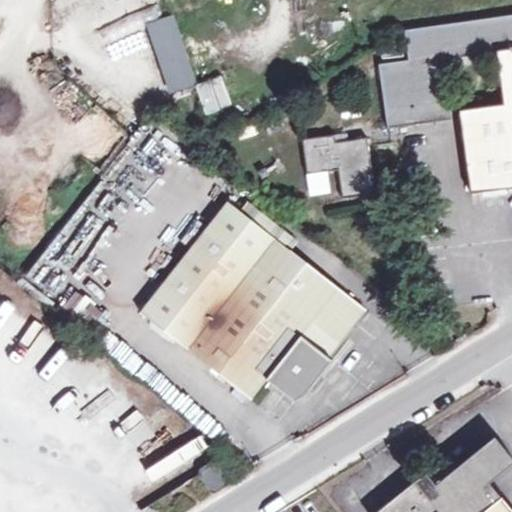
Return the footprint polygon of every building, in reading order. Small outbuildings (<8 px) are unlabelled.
[(142,22),(166,92),(194,82),(170,12),(142,22)] [(406,62),(386,65),(382,66),(390,127),(451,119),(444,60),(499,52),(505,104),(461,111),(473,193),(511,187),(511,17),(407,32),(412,61),(406,62)] [(383,48),(386,65),(406,62),(403,46),(383,48)] [(199,113),(227,108),(221,76),(193,81),(199,113)] [(375,195),(369,138),(337,143),(336,136),(305,141),(309,175),(340,170),(344,199),(375,195)] [(291,252),(241,213),(228,202),(142,311),(252,400),(300,339),(328,362),(367,312),(291,252)] [(248,204),(241,213),(291,252),(298,244),(248,204)] [(511,511),(511,510),(490,484),(511,466),(511,458),(496,438),(437,485),(427,474),(381,511),(511,511)] [(227,485),(228,481),(218,466),(213,464),(203,470),(202,475),(212,492),(215,492),(227,485)]
